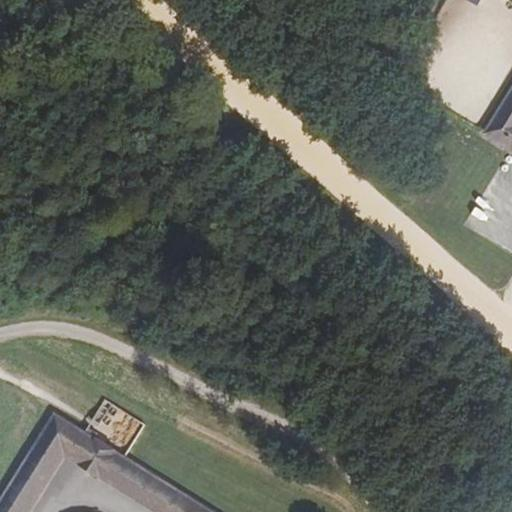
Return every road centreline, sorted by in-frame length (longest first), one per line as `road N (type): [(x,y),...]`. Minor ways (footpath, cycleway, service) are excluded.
road 1 (track): [(511,329),(141,0)]
road 2 (track): [(382,511),(348,468),(290,424),(230,403),(112,342),(43,330),(0,339)]
